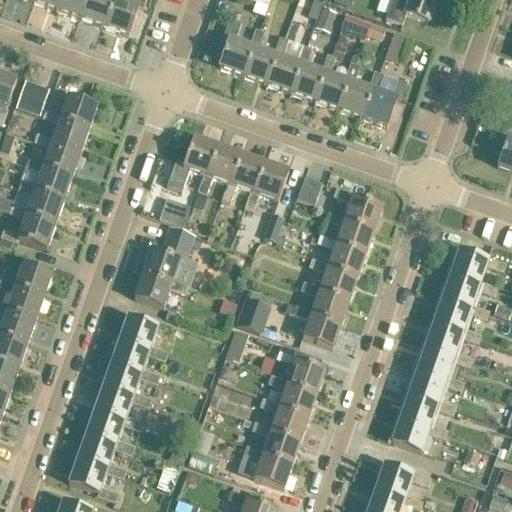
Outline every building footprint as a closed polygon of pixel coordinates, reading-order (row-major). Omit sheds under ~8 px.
[(8,0),(32,9),(35,0),(8,0)] [(35,0),(32,9),(56,17),(61,0),(35,0)] [(61,0),(56,17),(80,26),(88,0),(61,0)] [(88,0),(80,26),(103,34),(114,5),(118,7),(120,0),(110,0),(110,4),(99,0),(88,0)] [(137,0),(133,12),(118,7),(114,5),(103,34),(128,43),(138,14),(142,15),(147,0),(137,0)] [(237,0),(237,2),(255,8),(252,18),(264,22),(271,0),(237,0)] [(427,29),(437,1),(433,0),(394,0),(385,26),(400,31),(404,21),(427,29)] [(316,26),(322,9),(313,6),(307,23),(316,26)] [(364,44),(369,31),(369,30),(344,22),(339,38),(363,46),(364,44)] [(253,54),(257,56),(263,39),(255,36),(249,53),(233,47),(239,31),(227,26),(221,43),(228,46),(218,75),(242,83),(253,54)] [(384,36),(369,31),(364,44),(380,49),(384,36)] [(383,64),(398,69),(408,41),(393,36),(383,64)] [(242,83),(266,92),(277,63),(281,65),(287,48),(278,44),(272,61),(257,56),(253,54),(242,83)] [(266,92),(290,100),(300,71),(305,73),(311,56),(302,53),(296,70),(281,65),(277,63),(266,92)] [(290,100),(314,109),(324,80),(329,81),(335,64),(326,61),(320,78),(305,73),(300,71),(290,100)] [(314,109),(338,117),(348,88),(353,90),(359,73),(350,70),(344,87),(329,81),(324,80),(314,109)] [(348,88),(338,117),(361,126),(372,97),(376,98),(382,81),(374,78),(368,95),(353,90),(348,88)] [(15,87),(0,81),(0,133),(1,133),(7,117),(5,116),(15,87)] [(392,104),(376,98),(372,97),(361,126),(386,134),(396,106),(400,107),(406,90),(398,87),(392,104)] [(48,96),(24,88),(15,116),(38,123),(48,96)] [(58,128),(87,138),(96,114),(67,104),(60,122),(45,117),(41,126),(57,131),(58,128)] [(79,162),(87,138),(58,128),(57,131),(52,146),(36,141),(33,150),(49,155),(50,152),(79,162)] [(11,155),(15,143),(6,140),(2,151),(11,155)] [(188,177),(203,182),(206,184),(217,153),(193,145),(183,174),(180,173),(173,191),(182,194),(188,177)] [(511,146),(507,145),(496,174),(511,179),(511,146)] [(71,186),(79,162),(50,152),(49,155),(43,170),(28,165),(25,173),(40,179),(41,175),(71,186)] [(230,192),(240,162),(217,153),(206,184),(203,182),(197,199),(206,202),(211,186),(226,191),(230,192)] [(264,170),(240,162),(230,192),(226,191),(220,207),(229,210),(235,194),(249,199),(253,200),(264,170)] [(288,178),(264,170),(253,200),(249,199),(244,216),(252,219),(258,202),(277,209),(288,178)] [(33,199),(63,210),(71,186),(41,175),(40,179),(35,194),(19,188),(16,197),(32,203),(33,199)] [(349,210),(344,225),(343,228),(373,239),(382,215),(352,205),(353,202),(336,196),(332,204),(349,210)] [(54,233),(63,210),(33,199),(32,203),(27,218),(11,212),(8,221),(24,226),(25,223),(54,233)] [(201,215),(205,203),(198,201),(194,212),(201,215)] [(189,214),(166,206),(159,224),(183,233),(189,214)] [(335,252),(365,263),(373,239),(343,228),(344,225),(327,219),(324,228),(341,234),(336,248),(335,252)] [(283,226),(270,222),(263,245),(275,249),(283,226)] [(46,258),(54,233),(25,223),(24,226),(18,241),(3,236),(0,243),(0,244),(16,250),(17,248),(46,258)] [(168,234),(164,245),(190,254),(194,243),(168,234)] [(326,275),(357,286),(365,263),(335,252),(336,248),(319,243),(316,251),(333,257),(328,272),(326,275)] [(190,254),(164,245),(160,256),(186,265),(190,254)] [(150,257),(142,281),(171,292),(172,288),(188,294),(196,270),(180,264),(179,267),(150,257)] [(458,258),(449,282),(479,292),(480,289),(485,274),(502,280),(505,271),(487,265),(486,268),(458,258)] [(318,299),(349,309),(357,286),(326,275),(328,272),(311,266),(308,275),(325,280),(319,295),(318,299)] [(13,296),(43,306),(51,282),(22,271),(15,290),(0,285),(0,294),(12,299),(13,296)] [(171,292),(142,281),(133,306),(162,316),(169,297),(185,302),(188,294),(172,288),(171,292)] [(479,292),(449,282),(441,306),(470,316),(471,313),(477,298),(494,304),(497,295),(480,289),(479,292)] [(340,333),(349,309),(318,299),(319,295),(303,289),(300,298),(316,304),(311,319),(310,322),(340,333)] [(34,330),(43,306),(13,296),(12,299),(7,314),(0,311),(0,321),(4,323),(5,320),(34,330)] [(270,314),(244,306),(235,333),(261,342),(270,314)] [(470,316),(441,306),(433,330),(462,340),(463,337),(468,322),(485,328),(488,319),(471,313),(470,316)] [(508,326),(511,317),(497,312),(493,321),(508,326)] [(310,322),(311,319),(295,313),(292,322),(308,327),(302,346),(332,357),(340,333),(310,322)] [(0,344),(26,354),(34,330),(5,320),(4,323),(0,333),(0,344)] [(149,359),(147,363),(164,369),(167,360),(150,354),(157,335),(127,324),(118,348),(149,359)] [(462,340),(433,330),(424,354),(453,364),(455,360),(460,345),(477,351),(480,343),(463,337),(462,340)] [(224,362),(237,367),(248,339),(235,334),(224,362)] [(0,344),(0,372),(17,379),(26,354),(0,344)] [(149,359),(118,348),(110,372),(140,383),(139,386),(156,392),(159,383),(142,377),(147,363),(149,359)] [(281,353),(270,383),(287,388),(286,392),(316,402),(324,378),(319,377),(320,367),(281,353)] [(424,354),(416,378),(445,388),(446,384),(452,369),(469,375),(472,366),(455,360),(453,364),(424,354)] [(0,398),(9,402),(17,379),(0,372),(0,398)] [(110,372),(102,396),(132,406),(131,410),(148,415),(151,407),(134,401),(139,386),(140,383),(110,372)] [(445,388),(416,378),(407,402),(437,412),(438,408),(443,393),(460,399),(463,390),(446,384),(445,388)] [(278,415),(308,426),(316,402),(286,392),(287,388),(270,383),(267,391),(284,397),(279,412),(278,415)] [(132,406),(102,396),(93,419),(124,430),(123,433),(139,439),(142,430),(126,424),(131,410),(132,406)] [(0,425),(0,426),(9,402),(0,398),(0,425)] [(437,412),(407,402),(399,426),(428,436),(430,432),(435,417),(452,423),(455,414),(438,408),(437,412)] [(278,415),(279,412),(262,406),(259,415),(276,421),(271,435),(269,439),(300,449),(308,426),(278,415)] [(124,430),(93,419),(85,443),(115,454),(114,457),(131,463),(134,454),(117,448),(123,433),(124,430)] [(447,438),(430,432),(428,436),(399,426),(391,450),(420,460),(427,441),(444,447),(447,438)] [(261,462),(292,473),(300,449),(269,439),(271,435),(254,429),(251,438),(268,444),(262,459),(261,462)] [(115,454),(85,443),(77,467),(107,477),(106,481),(123,486),(126,478),(109,472),(114,457),(115,454)] [(261,462),(262,459),(246,453),(243,462),(259,467),(253,486),(283,497),(292,473),(261,462)] [(463,468),(474,471),(478,459),(467,456),(463,468)] [(217,468),(191,459),(187,473),(212,482),(217,468)] [(107,477),(77,467),(68,490),(98,501),(97,504),(114,510),(117,501),(101,495),(106,481),(107,477)] [(404,507),(405,504),(410,488),(427,494),(430,486),(412,480),(411,482),(383,472),(375,496),(404,507)] [(375,496),(369,511),(421,511),(422,510),(405,504),(404,507),(375,496)] [(259,511),(247,507),(248,504),(230,498),(227,507),(241,511),(259,511)] [(461,511),(475,511),(478,505),(465,501),(461,511)]
